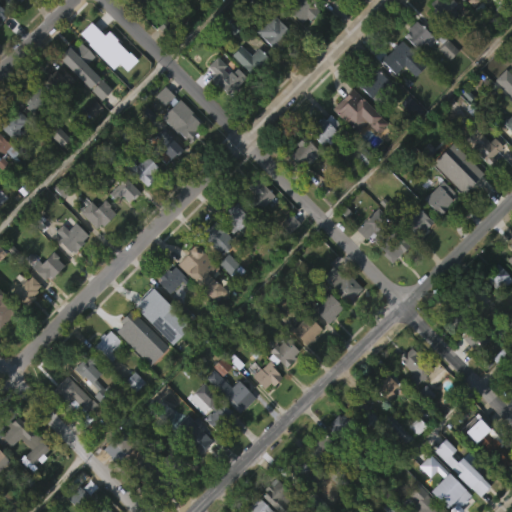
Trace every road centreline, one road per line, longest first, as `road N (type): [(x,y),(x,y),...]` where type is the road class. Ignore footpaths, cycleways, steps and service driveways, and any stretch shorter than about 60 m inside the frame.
road 1 (residential): [(105,0),(511,415)]
road 2 (tertiary): [(0,383),(384,0)]
road 3 (residential): [(192,511),(511,199)]
road 4 (residential): [(0,366),(134,511)]
